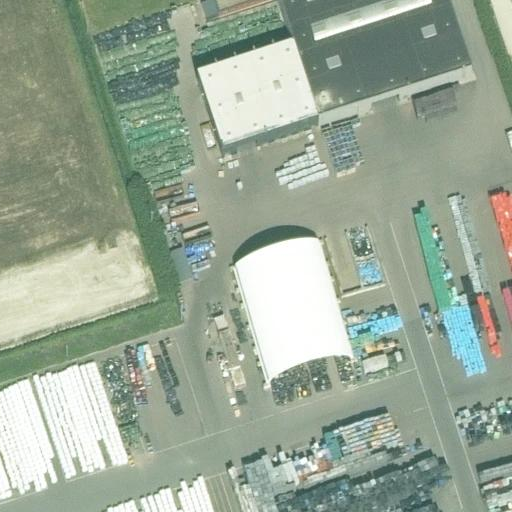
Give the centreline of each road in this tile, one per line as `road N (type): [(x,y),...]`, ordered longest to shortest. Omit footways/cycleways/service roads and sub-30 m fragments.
road 1 (unknown): [(373,187),(461,511)]
road 2 (unknown): [(373,187),(281,226),(246,231),(223,207),(203,164),(172,58)]
road 3 (unknown): [(464,0),(485,86),(489,148)]
road 4 (unknown): [(489,148),(373,187)]
